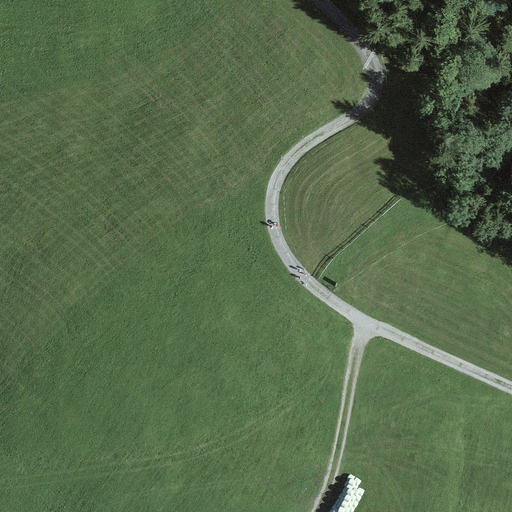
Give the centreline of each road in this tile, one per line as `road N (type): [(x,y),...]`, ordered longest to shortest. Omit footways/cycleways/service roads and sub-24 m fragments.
road 1 (track): [(511,388),(363,320),(307,279),(278,241),(272,199),(288,161),(361,111),(374,92),(370,58),(319,0)]
road 2 (track): [(363,320),(330,485),(315,511)]
